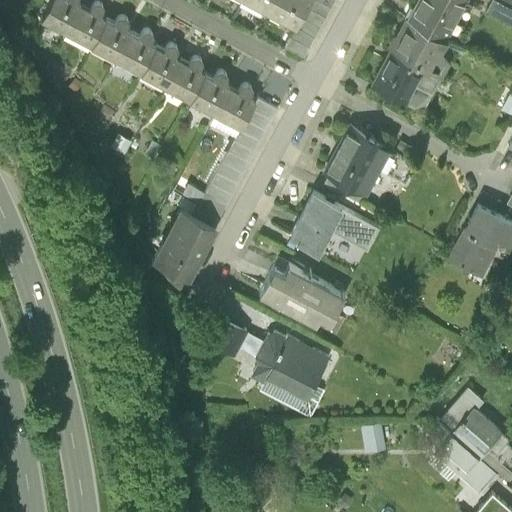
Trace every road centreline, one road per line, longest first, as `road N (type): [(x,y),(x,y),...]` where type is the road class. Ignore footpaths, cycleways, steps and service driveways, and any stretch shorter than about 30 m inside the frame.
road 1 (primary): [(82,511),(55,364),(0,206)]
road 2 (residential): [(310,76),(197,291)]
road 3 (residential): [(310,76),(169,0)]
road 4 (primary): [(0,359),(30,511)]
